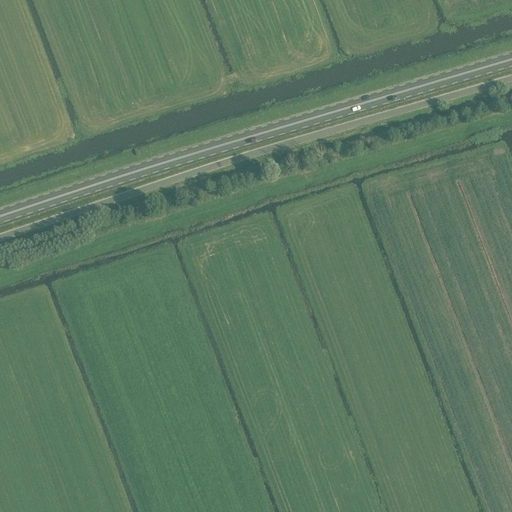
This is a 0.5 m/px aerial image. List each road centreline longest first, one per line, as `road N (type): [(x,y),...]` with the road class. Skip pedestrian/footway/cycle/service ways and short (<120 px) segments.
road 1 (primary): [(0,216),(511,54)]
road 2 (unclassified): [(0,237),(511,76)]
